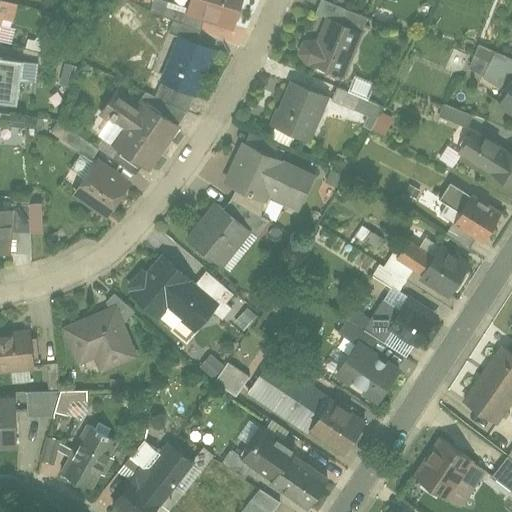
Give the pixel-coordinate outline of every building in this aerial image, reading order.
[(190,0),(186,13),(235,29),(239,27),(242,20),(240,16),(245,0),(190,0)] [(133,35),(144,23),(126,6),(114,17),(133,35)] [(363,31),(327,16),(316,42),(303,42),(298,53),(307,63),(344,78),(363,31)] [(181,33),(161,81),(198,97),(219,48),(181,33)] [(0,101),(18,104),(24,60),(0,56),(0,101)] [(350,89),(367,98),(374,84),(357,76),(350,89)] [(273,110),(267,123),(312,144),(332,100),(291,80),(276,111),(273,110)] [(511,87),(499,107),(511,115),(511,87)] [(145,98),(114,143),(150,167),(181,122),(145,98)] [(470,123),(473,111),(443,106),(441,118),(470,123)] [(450,144),(460,150),(472,128),(462,122),(450,144)] [(459,151),(509,185),(511,179),(511,151),(475,127),(459,151)] [(18,131),(0,130),(0,180),(15,181),(18,131)] [(243,142),(223,185),(260,201),(263,196),(301,213),(318,176),(243,142)] [(97,158),(72,196),(110,222),(136,184),(97,158)] [(455,225),(485,243),(502,217),(471,198),(455,225)] [(215,201),(186,238),(223,266),(251,230),(215,201)] [(17,210),(0,209),(0,255),(14,256),(17,210)] [(126,278),(123,287),(157,318),(168,306),(196,332),(220,305),(161,250),(142,270),(140,268),(132,272),(126,278)] [(421,278),(450,297),(468,269),(440,250),(421,278)] [(118,304),(61,328),(77,366),(94,359),(101,374),(141,357),(118,304)] [(389,330),(418,347),(433,323),(403,305),(389,330)] [(237,321),(244,328),(257,316),(250,309),(237,321)] [(0,333),(0,373),(34,372),(33,332),(0,333)] [(338,379),(379,405),(401,370),(361,343),(338,379)] [(511,350),(501,343),(463,401),(499,424),(511,403),(511,350)] [(214,377),(225,364),(212,353),(201,366),(214,377)] [(28,391),(28,416),(58,415),(58,391),(28,391)] [(17,398),(0,397),(0,453),(18,453),(17,398)] [(310,433),(345,457),(367,423),(332,400),(310,433)] [(87,424),(62,471),(93,488),(118,441),(87,424)] [(241,461),(272,482),(290,457),(291,454),(260,433),(241,461)] [(440,438),(414,477),(443,496),(469,457),(440,438)] [(113,509),(116,511),(155,511),(158,508),(155,505),(190,459),(172,446),(137,491),(130,486),(113,509)] [(511,450),(493,475),(511,489),(511,450)] [(270,486),(307,511),(328,482),(290,457),(272,482),(270,486)] [(225,511),(237,497),(212,478),(186,511),(225,511)] [(274,511),(281,504),(261,488),(241,511),(274,511)]
